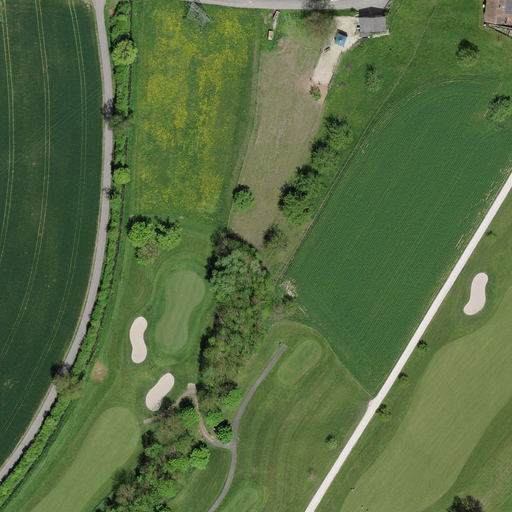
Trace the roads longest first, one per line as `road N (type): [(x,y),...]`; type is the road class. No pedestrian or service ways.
road 1 (track): [(0,473),(50,399),(95,278),(107,182),(100,0)]
road 2 (track): [(511,179),(310,511)]
road 3 (residential): [(354,0),(228,0)]
